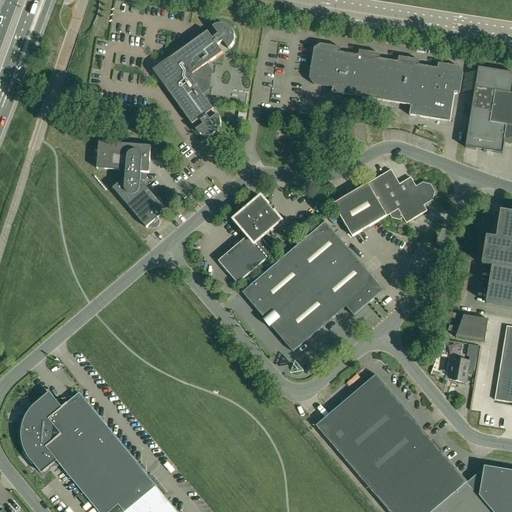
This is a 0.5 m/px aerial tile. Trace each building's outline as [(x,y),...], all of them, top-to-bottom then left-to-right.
[(223,42),(229,49),(232,46),(234,43),(235,38),(234,34),(232,30),(229,27),(225,25),(221,24),(217,25),(213,27),(218,35),(213,39),(208,32),(169,60),(172,65),(167,69),(165,77),(169,82),(164,86),(193,125),(200,120),(204,125),(196,130),(199,134),(203,136),(207,136),(212,136),(215,134),(218,131),(220,127),(221,123),(220,118),(218,115),(211,120),(207,115),(214,109),(201,92),(207,88),(210,71),(205,65),(223,53),(218,46),(223,42)] [(398,62),(379,59),(380,54),(360,51),(359,56),(340,53),(341,48),(320,44),(314,49),(309,79),(314,85),(333,88),(332,93),(411,106),(410,116),(450,122),(455,93),(460,93),(463,73),(459,67),(438,64),(438,69),(419,65),(420,61),(399,57),(398,62)] [(484,151),(484,152),(487,152),(487,151),(494,152),(494,153),(503,154),(505,142),(511,143),(511,73),(479,68),(466,148),(476,150),(476,149),(484,151)] [(246,112),(239,111),(238,122),(245,123),(246,112)] [(97,166),(97,169),(126,171),(125,181),(122,181),(113,189),(147,228),(149,226),(150,227),(150,228),(152,228),(153,229),(154,229),(156,228),(157,228),(158,227),(159,226),(159,225),(160,224),(160,223),(160,222),(160,221),(160,220),(159,219),(158,218),(167,211),(142,184),(140,184),(141,182),(143,182),(144,174),(141,174),(141,172),(149,173),(151,146),(99,142),(98,154),(97,154),(96,154),(95,154),(94,155),(93,156),(92,157),(92,158),(91,159),(91,160),(92,162),(92,163),(93,164),(94,165),(95,165),(96,166),(97,166)] [(352,237),(390,215),(392,218),(400,220),(403,218),(406,223),(427,211),(424,206),(433,200),(435,192),(431,185),(423,183),(416,187),(411,178),(400,185),(391,170),(333,205),(352,237)] [(261,197),(234,220),(248,237),(219,261),(238,284),(274,253),(262,239),(282,221),(274,211),(275,210),(275,208),(273,206),(271,206),(270,207),(261,197)] [(511,213),(501,212),(497,239),(487,237),(483,265),(493,267),(487,303),(511,306),(511,213)] [(354,316),(384,291),(326,222),(243,293),(293,352),(346,307),(354,316)] [(456,338),(485,343),(488,320),(464,316),(456,338)] [(511,327),(507,327),(495,400),(511,403),(511,327)] [(465,385),(466,383),(468,370),(475,372),(477,358),(478,358),(480,347),(470,345),(468,356),(470,356),(469,361),(460,359),(459,364),(453,362),(450,376),(457,377),(456,382),(459,382),(459,384),(465,385)] [(468,482),(376,375),(316,426),(389,511),(511,511),(511,471),(484,467),(484,469),(468,482)] [(29,458),(31,460),(42,474),(57,462),(98,511),(110,511),(119,505),(124,511),(125,511),(157,486),(80,393),(62,408),(50,393),(35,405),(33,406),(32,408),(31,409),(29,411),(27,414),(27,415),(26,417),(24,420),(23,423),(23,425),(22,426),(22,428),(22,429),(22,431),(22,432),(21,434),(21,436),(22,437),(22,439),(22,441),(22,442),(22,444),(23,446),(24,448),(24,449),(25,451),(26,452),(27,455),(28,457),(29,458)] [(124,511),(119,505),(110,511),(177,511),(157,486),(125,511),(124,511)]
